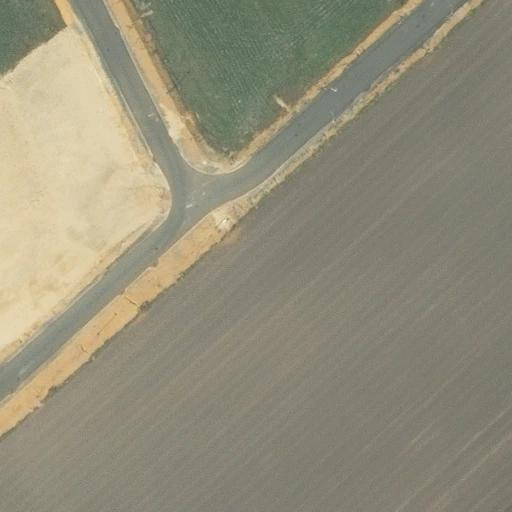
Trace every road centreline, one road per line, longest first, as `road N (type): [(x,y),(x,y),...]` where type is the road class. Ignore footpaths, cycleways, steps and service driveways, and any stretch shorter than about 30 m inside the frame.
road 1 (unclassified): [(201,205),(250,177),(445,0)]
road 2 (unclassified): [(0,387),(201,205)]
road 3 (unclassified): [(201,205),(92,0)]
